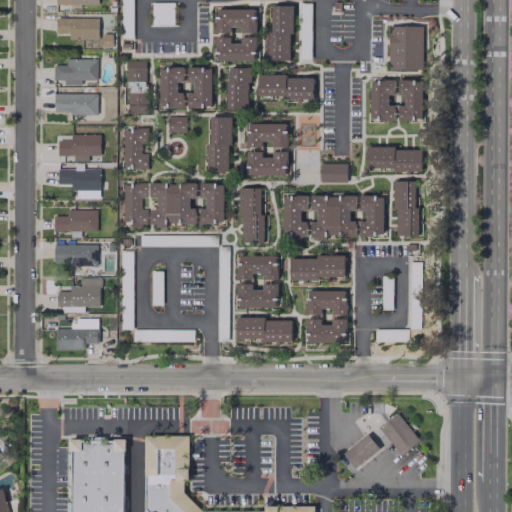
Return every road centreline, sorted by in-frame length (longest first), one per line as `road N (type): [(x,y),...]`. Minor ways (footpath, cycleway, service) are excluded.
road 1 (tertiary): [(0,380),(460,379)]
road 2 (residential): [(25,0),(17,381)]
road 3 (primary): [(493,379),(494,0)]
road 4 (primary): [(462,0),(461,273)]
road 5 (primary): [(460,379),(459,511)]
